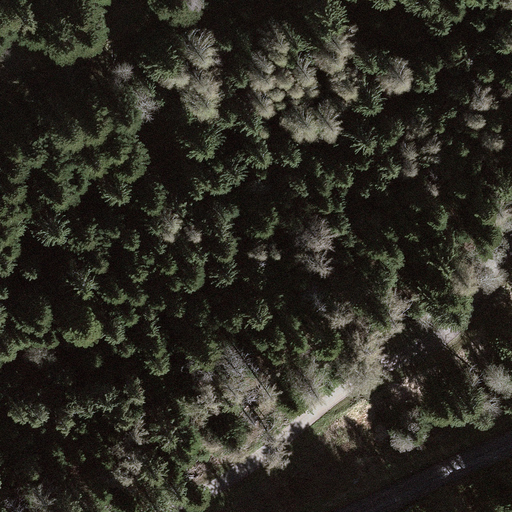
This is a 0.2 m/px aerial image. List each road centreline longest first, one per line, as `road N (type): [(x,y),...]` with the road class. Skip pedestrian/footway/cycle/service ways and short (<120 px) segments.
road 1 (track): [(158,511),(244,474),(331,403),(430,342),(462,316),(511,248)]
road 2 (track): [(0,83),(198,0)]
road 3 (tertiary): [(348,511),(511,438)]
